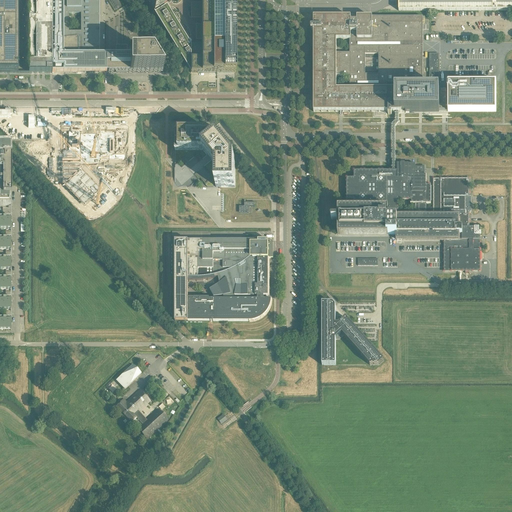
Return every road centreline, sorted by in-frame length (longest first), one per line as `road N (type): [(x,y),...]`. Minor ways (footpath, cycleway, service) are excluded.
road 1 (unclassified): [(315,511),(189,344),(267,345),(280,337),(286,135)]
road 2 (unclassified): [(0,103),(261,104)]
road 3 (unclassified): [(286,135),(511,135)]
